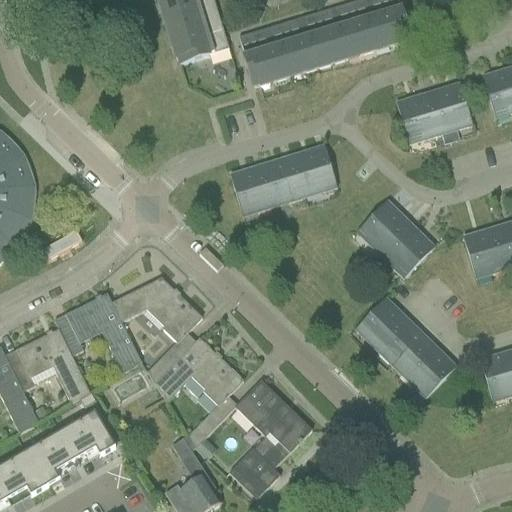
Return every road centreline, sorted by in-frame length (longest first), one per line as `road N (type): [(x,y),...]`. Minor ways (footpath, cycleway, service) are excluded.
road 1 (unclassified): [(438,509),(415,473),(143,212)]
road 2 (unclassified): [(143,212),(36,106),(14,74),(0,23)]
road 3 (residential): [(143,212),(188,168),(337,121)]
road 4 (residential): [(337,121),(419,197),(433,201),(511,179)]
road 5 (residential): [(337,121),(363,89),(511,43)]
road 6 (residential): [(0,316),(70,281),(143,212)]
road 7 (residential): [(511,340),(470,353),(459,348),(419,295)]
